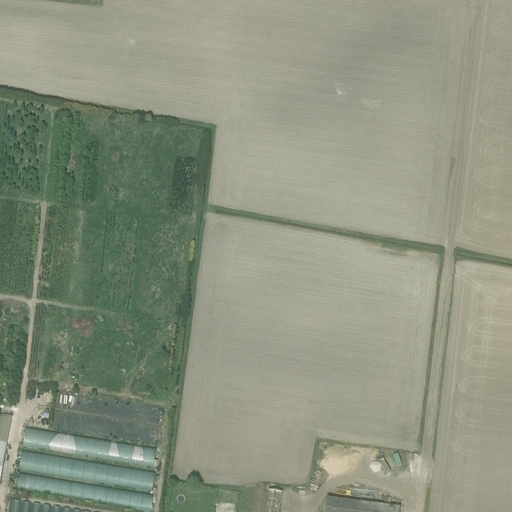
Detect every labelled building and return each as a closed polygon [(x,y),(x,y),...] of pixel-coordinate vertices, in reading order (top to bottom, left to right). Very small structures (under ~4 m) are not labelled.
[(28,398),(50,401),(51,392),(30,390),(28,398)] [(155,450),(24,433),(22,449),(153,466),(155,450)] [(20,455),(17,472),(152,490),(154,473),(20,455)] [(151,510),(153,496),(18,477),(16,491),(151,510)] [(278,511),(281,493),(267,491),(263,511),(278,511)] [(325,499),(323,511),(398,511),(399,509),(325,499)] [(12,501),(10,511),(19,511),(20,503),(12,501)] [(21,503),(20,511),(29,511),(30,504),(21,503)]
